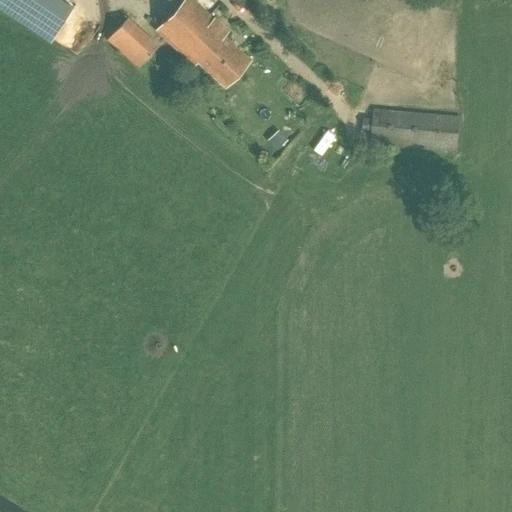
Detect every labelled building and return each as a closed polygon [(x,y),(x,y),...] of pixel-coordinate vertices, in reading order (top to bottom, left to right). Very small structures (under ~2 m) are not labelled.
[(0,0),(0,10),(51,43),(73,8),(61,0),(0,0)] [(215,20),(193,0),(184,0),(156,31),(194,66),(197,62),(225,87),(250,60),(224,36),(229,30),(216,19),(215,20)] [(138,68),(158,45),(127,17),(106,40),(138,68)] [(458,152),(461,117),(374,109),(370,144),(458,152)] [(286,140),(277,131),(267,140),(276,150),(286,140)]
